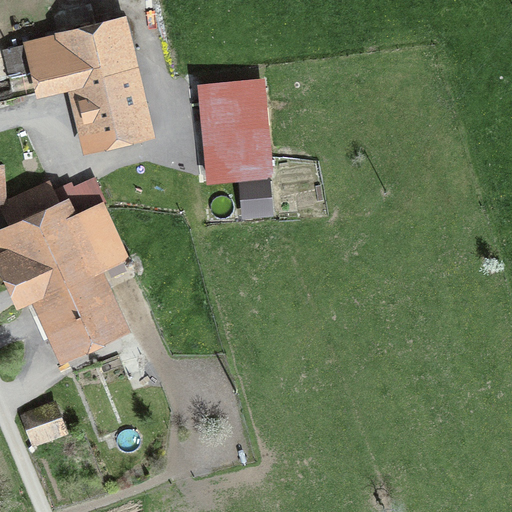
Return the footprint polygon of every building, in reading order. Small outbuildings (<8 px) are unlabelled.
[(113,25),(5,51),(11,74),(35,68),(41,92),(80,82),(95,142),(139,132),(113,25)] [(199,92),(208,177),(266,171),(258,86),(199,92)] [(270,212),(267,181),(242,183),(245,215),(270,212)] [(0,235),(0,260),(12,285),(15,283),(23,303),(42,294),(67,351),(116,328),(91,274),(123,260),(99,207),(104,205),(93,182),(54,195),(49,183),(1,206),(12,230),(0,235)] [(33,444),(65,431),(55,405),(23,417),(33,444)]
